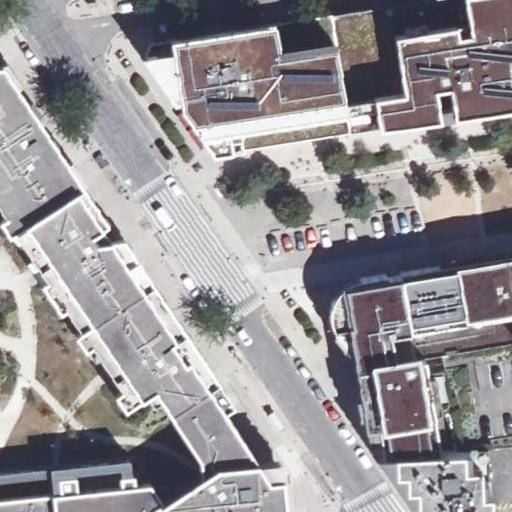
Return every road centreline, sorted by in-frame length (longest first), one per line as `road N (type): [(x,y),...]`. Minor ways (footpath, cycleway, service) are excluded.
road 1 (tertiary): [(53,36),(378,511)]
road 2 (residential): [(53,36),(287,0)]
